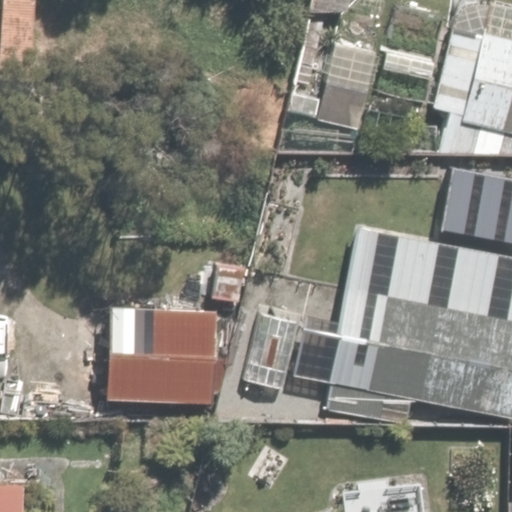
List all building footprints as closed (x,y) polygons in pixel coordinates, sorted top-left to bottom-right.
[(42,0),(0,0),(0,60),(6,60),(6,70),(44,69),(42,0)] [(511,6),(483,0),(465,0),(439,112),(454,116),(444,156),(511,154),(511,6)] [(386,44),(338,36),(324,117),(373,125),(386,44)] [(511,248),(364,216),(328,379),(338,381),(331,413),(416,431),(424,398),(511,417),(511,248)] [(220,301),(113,300),(112,401),(219,402),(220,301)] [(36,511),(36,487),(0,486),(0,511),(36,511)]
